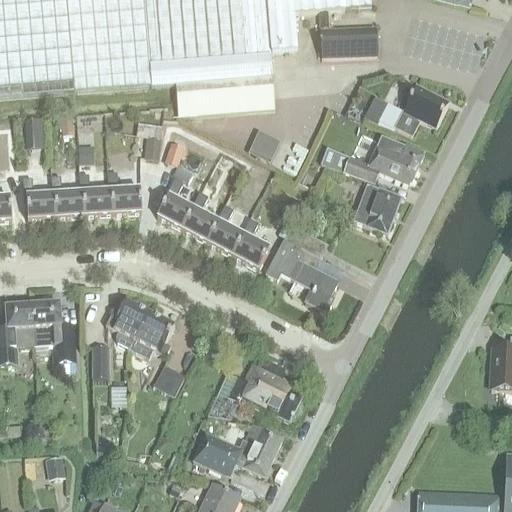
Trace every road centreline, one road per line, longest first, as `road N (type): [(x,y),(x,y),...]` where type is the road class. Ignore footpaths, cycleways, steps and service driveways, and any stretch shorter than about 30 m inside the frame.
road 1 (residential): [(342,369),(511,41)]
road 2 (residential): [(342,369),(147,271),(0,272)]
road 3 (unclassified): [(373,511),(511,248)]
road 4 (residential): [(270,511),(342,369)]
